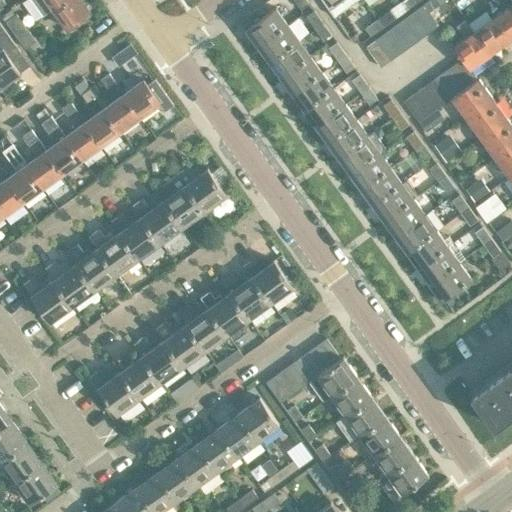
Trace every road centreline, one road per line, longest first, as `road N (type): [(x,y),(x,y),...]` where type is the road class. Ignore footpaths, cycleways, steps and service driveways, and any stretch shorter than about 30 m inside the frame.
road 1 (residential): [(38,371),(99,466),(346,291)]
road 2 (residential): [(38,371),(280,200)]
road 3 (residential): [(0,259),(213,107)]
road 4 (residential): [(502,494),(481,478),(346,291)]
road 5 (residential): [(0,120),(146,15)]
